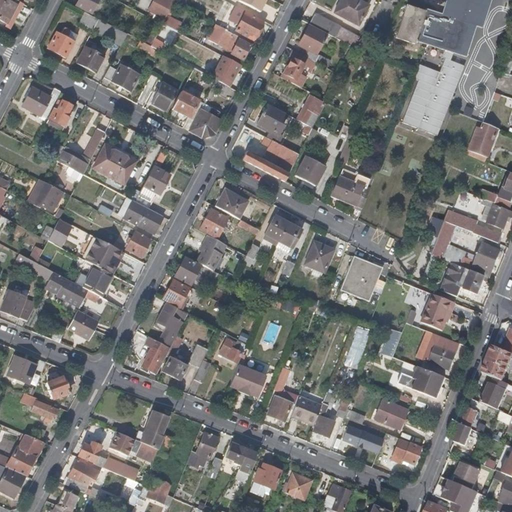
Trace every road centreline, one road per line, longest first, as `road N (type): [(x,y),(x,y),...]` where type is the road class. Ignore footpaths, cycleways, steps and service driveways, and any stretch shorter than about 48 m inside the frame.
road 1 (residential): [(415,499),(98,374)]
road 2 (residential): [(98,374),(212,161)]
road 3 (residential): [(21,57),(212,161)]
road 4 (residential): [(494,304),(415,499)]
road 5 (residential): [(212,161),(385,250)]
road 6 (residential): [(212,161),(295,0)]
road 7 (residential): [(24,511),(98,374)]
